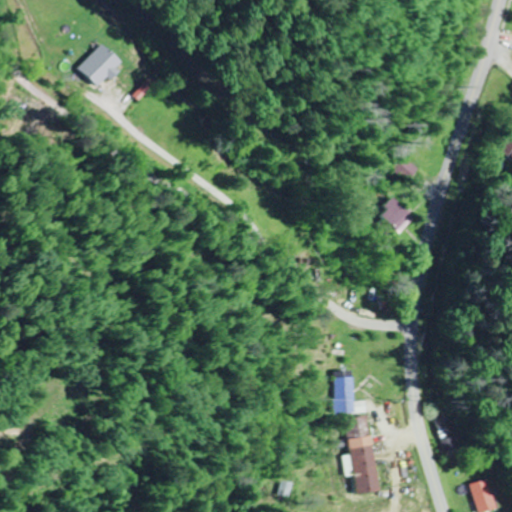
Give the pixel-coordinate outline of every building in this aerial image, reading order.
[(124,62),(104,42),(80,66),(100,85),(124,62)] [(511,132),(498,152),(511,161),(511,132)] [(398,232),(413,217),(392,196),(377,211),(398,232)] [(338,411),(356,411),(355,370),(337,371),(338,411)] [(370,415),(348,418),(354,459),(349,459),(351,476),(358,474),(361,493),(381,490),(370,415)] [(488,511),(497,509),(487,479),(470,484),(478,511),(488,511)]
